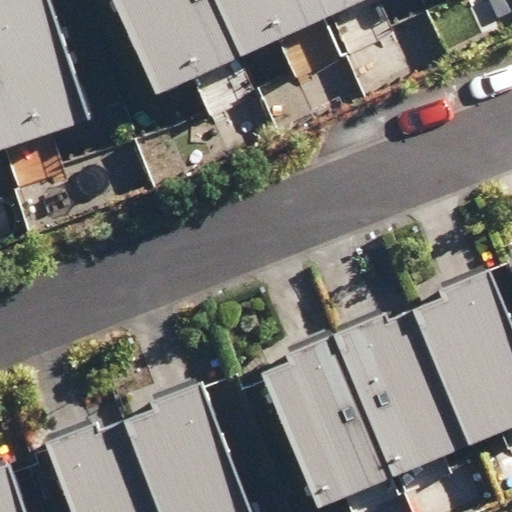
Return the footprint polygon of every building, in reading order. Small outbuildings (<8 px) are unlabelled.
[(0,0),(0,146),(75,122),(44,0),(0,0)] [(110,0),(151,88),(346,0),(110,0)] [(390,306),(286,353),(290,361),(261,375),(321,506),(511,418),(511,325),(483,263),(434,285),(438,293),(394,314),(390,306)] [(253,511),(199,377),(159,393),(163,402),(120,419),(117,410),(66,430),(95,511),(253,511)] [(56,511),(33,447),(0,458),(0,511),(56,511)]
